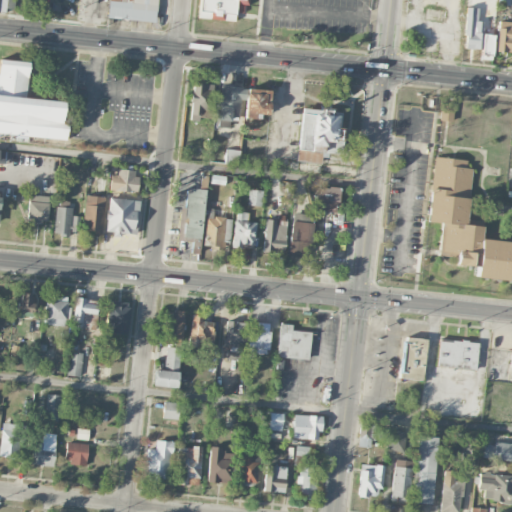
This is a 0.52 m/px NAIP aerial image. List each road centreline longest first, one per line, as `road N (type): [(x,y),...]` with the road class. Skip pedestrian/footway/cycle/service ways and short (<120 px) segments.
road 1 (primary): [(0,261),(511,314)]
road 2 (residential): [(178,49),(126,511)]
road 3 (tertiary): [(384,69),(333,511)]
road 4 (primary): [(384,69),(0,30)]
road 5 (residential): [(201,511),(0,491)]
